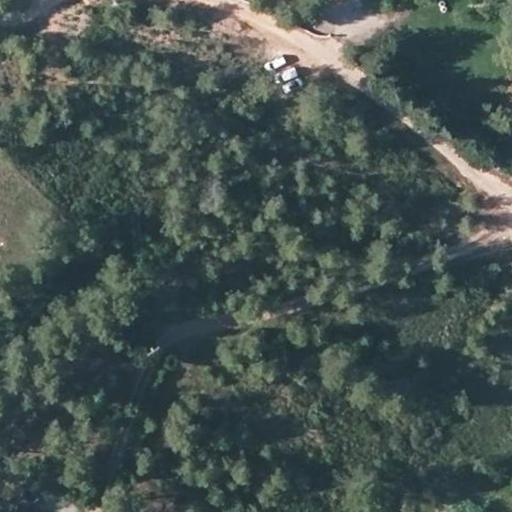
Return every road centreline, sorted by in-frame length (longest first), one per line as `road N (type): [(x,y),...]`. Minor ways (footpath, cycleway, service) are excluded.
road 1 (unclassified): [(329,55),(511,209)]
road 2 (track): [(209,0),(329,55)]
